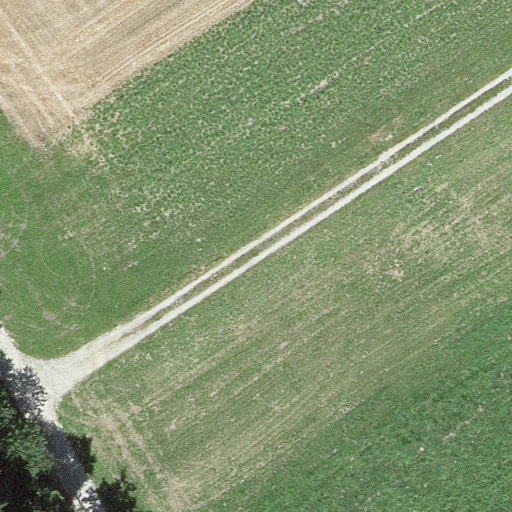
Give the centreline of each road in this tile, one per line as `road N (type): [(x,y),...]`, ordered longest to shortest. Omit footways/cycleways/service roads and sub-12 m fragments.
road 1 (track): [(511,82),(33,396)]
road 2 (track): [(95,511),(0,341)]
